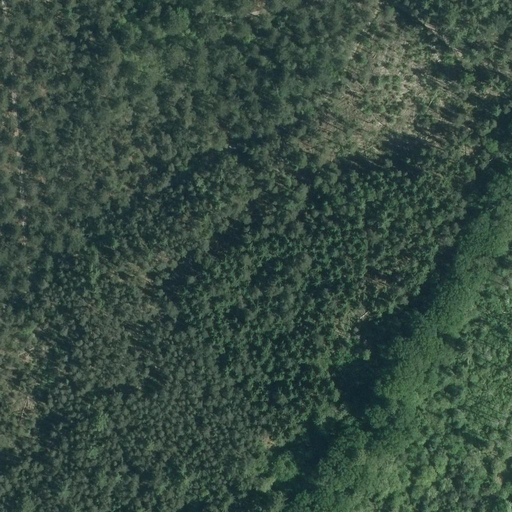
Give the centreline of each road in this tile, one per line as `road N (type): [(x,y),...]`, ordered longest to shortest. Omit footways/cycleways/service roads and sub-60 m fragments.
road 1 (track): [(377,7),(317,107),(160,180),(0,301)]
road 2 (track): [(44,265),(29,240),(3,0)]
road 3 (track): [(161,0),(225,16),(301,1),(377,7)]
road 4 (track): [(382,1),(397,4),(471,63),(511,74)]
